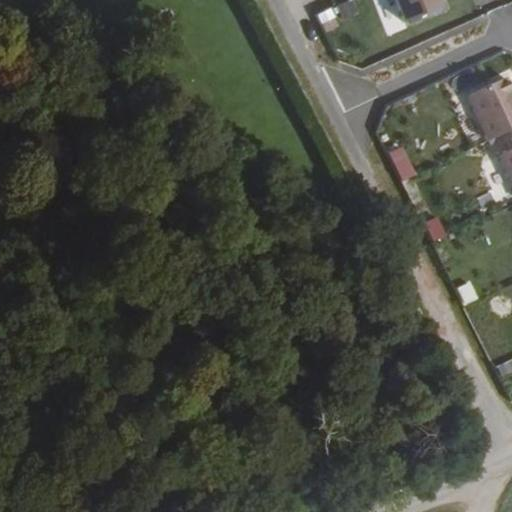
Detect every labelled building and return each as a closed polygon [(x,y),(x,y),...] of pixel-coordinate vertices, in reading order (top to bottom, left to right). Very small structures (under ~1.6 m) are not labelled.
[(394,0),(403,22),(442,6),(439,0),(394,0)] [(493,139),(511,129),(511,81),(510,77),(472,94),(493,139)] [(403,147),(388,154),(401,183),(417,176),(403,147)] [(511,149),(503,154),(511,173),(511,149)] [(491,299),(496,315),(511,310),(511,306),(509,294),(491,299)]
